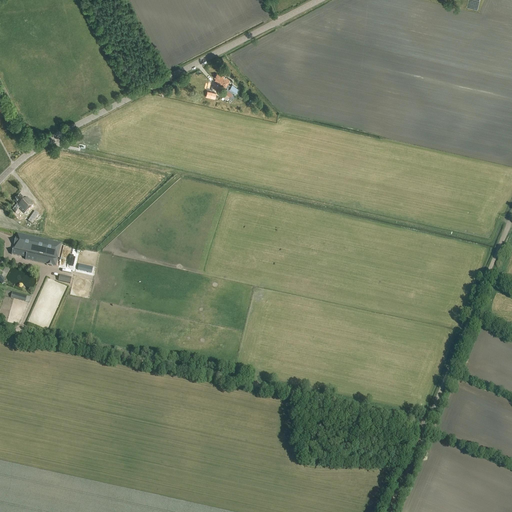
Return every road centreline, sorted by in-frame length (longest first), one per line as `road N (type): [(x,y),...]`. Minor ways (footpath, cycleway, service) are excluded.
road 1 (track): [(509,221),(501,218),(487,242),(62,147),(52,137)]
road 2 (track): [(0,327),(427,422)]
road 3 (tertiary): [(0,179),(52,137),(318,0)]
road 4 (track): [(511,216),(427,422)]
